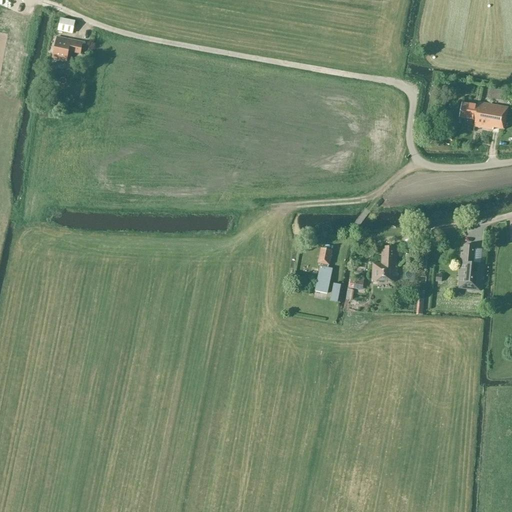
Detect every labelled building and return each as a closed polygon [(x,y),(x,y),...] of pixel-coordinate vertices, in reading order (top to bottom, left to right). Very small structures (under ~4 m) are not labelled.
[(75,22),(60,18),(57,31),(72,35),(75,22)] [(82,42),(64,38),(57,37),(53,59),(68,62),(69,58),(70,52),(80,54),(82,42)] [(504,130),(508,108),(479,103),(478,106),(461,103),(458,118),(475,121),(474,127),(492,130),(493,129),(504,130)] [(479,291),(482,265),(472,264),(473,248),(464,246),(463,254),(460,254),(458,289),(479,291)] [(397,281),(397,265),(396,265),(396,248),(385,248),(385,251),(382,250),(381,264),(372,264),(371,281),(397,281)] [(328,266),(331,251),(321,249),(318,264),(320,264),(320,268),(316,287),(315,292),(327,295),(332,270),(327,269),(328,268),(327,268),(328,266)] [(359,280),(354,279),(352,290),(362,291),(363,282),(359,281),(359,280)] [(340,286),(333,284),(329,302),(336,303),(340,286)]
